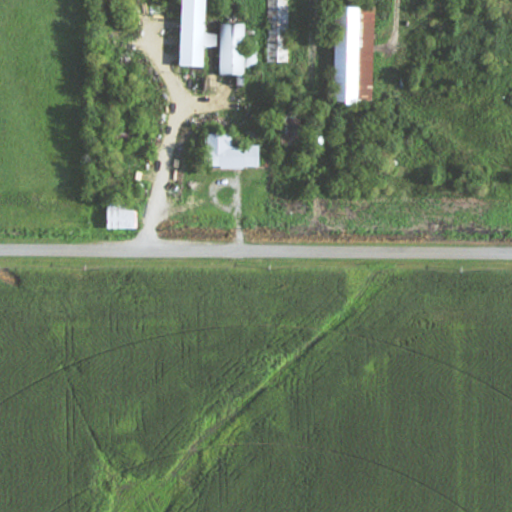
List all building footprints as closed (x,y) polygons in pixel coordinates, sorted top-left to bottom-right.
[(205,34),(206,0),(182,0),(180,66),(204,67),(205,47),(218,47),(218,34),(205,34)] [(267,0),(268,63),(287,63),(287,3),(279,3),(278,0),(267,0)] [(335,103),(374,104),(375,8),(337,7),(335,103)] [(245,24),(220,24),(219,76),(244,76),(245,24)] [(257,65),(257,55),(248,55),(248,65),(257,65)] [(207,134),(208,169),(260,168),(260,147),(232,147),(232,134),(207,134)] [(136,211),(121,212),(121,229),(137,229),(136,211)]
